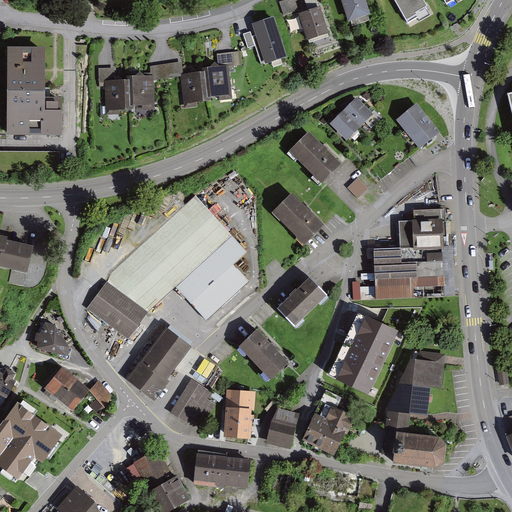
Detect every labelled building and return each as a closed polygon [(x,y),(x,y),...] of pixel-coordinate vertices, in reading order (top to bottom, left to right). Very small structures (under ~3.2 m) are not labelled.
[(329,38),(315,0),(304,0),(309,13),(301,16),(310,44),(329,38)] [(341,0),(349,23),(351,22),(353,28),(369,22),(367,17),(368,16),(363,0),(341,0)] [(394,0),(408,24),(418,18),(420,23),(430,17),(426,8),(427,8),(423,0),(421,1),(419,0),(443,0),(447,6),(455,1),(457,4),(464,0),(394,0)] [(274,19),(252,26),(265,66),(287,59),(274,19)] [(47,47),(7,47),(7,140),(64,140),(64,111),(47,111),(47,47)] [(237,77),(213,80),(217,115),(242,112),(237,77)] [(213,86),(186,87),(188,117),(214,116),(213,86)] [(161,88),(112,91),(113,124),(162,122),(161,88)] [(375,116),(358,99),(346,111),(363,128),(375,116)] [(511,99),(500,103),(511,153),(511,99)] [(418,104),(398,120),(407,130),(399,136),(405,144),(414,137),(422,148),(441,133),(418,104)] [(346,111),(333,123),(351,140),(363,128),(346,111)] [(312,130),(293,150),(325,181),(344,161),(312,130)] [(358,179),(347,189),(357,200),(368,190),(358,179)] [(295,194),(277,213),(309,243),(327,224),(295,194)] [(197,197),(112,274),(109,288),(149,317),(153,309),(178,289),(207,321),(253,282),(238,265),(250,253),(197,197)] [(415,220),(401,221),(402,248),(446,247),(445,222),(450,222),(449,208),(415,209),(415,220)] [(29,291),(38,248),(10,243),(11,239),(0,237),(0,262),(6,264),(6,267),(15,269),(11,287),(29,291)] [(458,295),(455,246),(446,247),(447,277),(409,279),(410,298),(417,297),(417,287),(446,286),(446,295),(458,295)] [(402,248),(375,249),(377,286),(377,299),(410,298),(409,279),(447,277),(446,247),(402,248)] [(314,279),(278,311),(295,329),(330,297),(314,279)] [(352,287),(348,300),(377,299),(377,286),(352,287)] [(109,288),(92,311),(133,340),(149,317),(109,288)] [(37,350),(69,359),(72,350),(58,321),(50,317),(42,334),(36,333),(34,341),(39,343),(37,350)] [(398,322),(384,321),(383,331),(396,332),(398,322)] [(195,349),(170,329),(130,379),(155,399),(195,349)] [(261,331),(243,348),(275,381),(293,364),(261,331)] [(414,415),(429,416),(432,385),(443,386),(446,354),(420,352),(387,412),(386,428),(389,433),(388,440),(398,441),(398,434),(412,435),(414,415)] [(47,365),(32,381),(41,388),(55,373),(47,365)] [(5,374),(0,370),(0,403),(7,407),(20,383),(14,379),(18,373),(9,367),(5,374)] [(507,369),(499,370),(500,385),(508,384),(507,369)] [(92,390),(65,371),(50,392),(76,411),(92,390)] [(91,388),(103,404),(114,396),(102,380),(91,388)] [(213,393),(193,381),(174,414),(186,421),(191,412),(207,422),(217,405),(209,400),(213,393)] [(229,406),(227,436),(240,436),(243,391),(226,390),(225,406),(229,406)] [(254,437),(257,392),(243,391),(240,436),(254,437)] [(324,403),(304,440),(335,457),(355,419),(324,403)] [(49,419),(21,404),(0,440),(0,442),(27,458),(49,419)] [(274,420),(268,443),(291,449),(300,415),(281,410),(274,420)] [(398,441),(388,440),(386,455),(397,456),(396,463),(440,467),(449,460),(450,447),(441,438),(412,435),(398,434),(398,441)] [(145,492),(170,478),(154,449),(134,460),(137,467),(132,469),(145,492)] [(229,455),(199,452),(196,483),(226,486),(229,459),(229,455)] [(252,461),(229,459),(226,486),(249,489),(252,461)] [(170,511),(192,500),(177,474),(170,478),(145,492),(156,511),(170,511)] [(331,478),(312,475),(309,492),(328,495),(331,478)] [(364,480),(338,475),(333,498),(359,503),(364,480)] [(96,502),(78,487),(58,511),(87,511),(92,506),(96,502)] [(438,511),(442,498),(397,487),(390,511),(438,511)]
